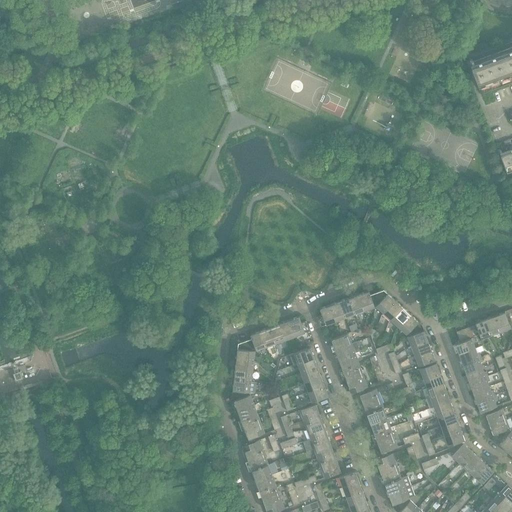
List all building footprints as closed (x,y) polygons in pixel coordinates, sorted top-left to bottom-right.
[(511,41),(471,57),(473,61),(469,62),(479,89),(511,76),(511,41)] [(511,150),(500,155),(506,173),(511,170),(511,150)] [(377,304),(387,293),(383,289),(369,294),(374,304),(376,303),(377,304)] [(374,306),(374,304),(369,294),(368,290),(358,294),(364,310),(374,306)] [(383,313),(395,300),(387,293),(377,304),(376,305),(383,313)] [(364,310),(358,294),(349,297),(355,314),(364,310)] [(355,314),(349,297),(339,301),(345,317),(355,314)] [(391,320),(403,307),(395,300),(383,313),(391,320)] [(345,317),(339,301),(329,304),(335,321),(345,317)] [(335,321),(329,304),(319,308),(321,314),(317,316),(320,326),(335,321)] [(398,326),(410,314),(403,307),(391,320),(398,326)] [(510,327),(505,315),(504,311),(494,315),(500,331),(510,327)] [(406,334),(418,321),(410,314),(398,326),(406,334)] [(500,331),(494,315),(484,318),(491,335),(500,331)] [(309,330),(305,320),(301,322),(298,316),(289,319),(295,336),(309,330)] [(491,335),(484,318),(474,322),(475,324),(477,328),(481,339),(491,335)] [(295,336),(289,319),(279,323),(285,339),(295,336)] [(422,324),(418,321),(406,334),(407,336),(424,330),(422,324)] [(285,339),(279,323),(269,326),(275,343),(285,339)] [(468,331),(477,328),(475,324),(461,329),(465,340),(471,338),(468,331)] [(275,343),(269,326),(260,330),(266,346),(275,343)] [(465,340),(461,329),(456,331),(455,329),(460,342),(465,340)] [(266,346),(260,330),(250,334),(251,338),(255,348),(256,350),(266,346)] [(427,340),(424,330),(407,336),(411,346),(427,340)] [(351,343),(347,333),(341,335),(331,339),(335,349),(351,343)] [(474,348),(472,343),(475,342),(473,337),(471,338),(465,340),(460,342),(454,344),(458,354),(474,348)] [(255,348),(251,338),(238,343),(237,348),(253,350),(253,349),(255,348)] [(431,350),(427,340),(411,346),(415,356),(431,350)] [(355,353),(351,343),(335,349),(338,359),(355,353)] [(314,357),(310,347),(294,353),(297,363),(314,357)] [(253,361),(254,350),(253,350),(237,348),(236,359),(253,361)] [(481,357),(479,352),(476,353),(474,348),(458,354),(462,364),(481,357)] [(435,359),(431,350),(415,356),(418,365),(435,359)] [(358,362),(355,353),(338,359),(342,368),(358,362)] [(317,367),(314,357),(297,363),(301,373),(317,367)] [(481,367),(480,362),(482,361),(481,357),(462,364),(465,373),(481,367)] [(252,371),(253,361),(236,359),(234,369),(252,371)] [(367,387),(358,362),(342,368),(351,393),(367,387)] [(439,372),(435,362),(419,368),(423,378),(439,372)] [(321,376),(317,367),(301,373),(305,383),(321,376)] [(488,376),(486,371),(483,372),(481,367),(465,373),(469,383),(488,376)] [(251,381),(252,371),(234,369),(233,379),(251,381)] [(20,371),(16,372),(13,374),(15,381),(22,378),(20,371)] [(443,382),(439,372),(423,378),(426,388),(443,382)] [(324,386),(321,376),(305,383),(308,392),(324,386)] [(489,386),(487,382),(489,381),(488,376),(469,383),(472,392),(489,386)] [(250,392),(251,381),(233,379),(232,390),(250,392)] [(446,391),(443,382),(426,388),(430,397),(446,391)] [(328,396),(324,386),(308,392),(312,402),(328,396)] [(495,395),(493,390),(490,391),(489,386),(472,392),(476,402),(495,395)] [(383,408),(375,388),(359,394),(367,414),(383,408)] [(233,400),(250,394),(250,392),(232,390),(231,395),(233,400)] [(450,401),(446,391),(430,397),(434,407),(450,401)] [(254,404),(250,394),(233,400),(237,410),(254,404)] [(496,406),(494,401),(497,400),(495,395),(476,402),(479,412),(496,406)] [(453,410),(450,401),(434,407),(437,416),(453,410)] [(257,414),(254,404),(237,410),(241,420),(257,414)] [(319,414),(316,404),(299,410),(303,420),(319,414)] [(387,418),(383,408),(367,414),(370,424),(387,418)] [(488,425),(489,425),(505,419),(501,408),(485,414),(489,424),(488,424),(488,425)] [(457,420),(453,410),(437,416),(441,426),(457,420)] [(264,433),(257,414),(241,420),(248,439),(264,433)] [(323,423),(319,414),(303,420),(307,429),(323,423)] [(390,427),(387,418),(370,424),(374,433),(390,427)] [(509,429),(505,419),(489,425),(493,435),(509,429)] [(460,429),(457,420),(441,426),(444,436),(460,429)] [(326,432),(323,423),(307,429),(310,438),(326,432)] [(397,447),(390,427),(374,433),(381,453),(397,447)] [(464,439),(460,429),(444,436),(448,445),(464,439)] [(499,443),(510,430),(509,429),(493,435),(494,439),(499,443)] [(506,450),(511,444),(511,431),(510,430),(499,443),(506,450)] [(330,442),(326,432),(310,438),(314,448),(330,442)] [(268,464),(259,440),(242,446),(252,470),(268,464)] [(333,452),(330,442),(314,448),(317,458),(333,452)] [(459,463),(470,450),(463,443),(451,455),(459,463)] [(466,470),(478,457),(470,450),(459,463),(466,470)] [(337,462),(333,452),(317,458),(321,468),(337,462)] [(401,478),(391,453),(375,459),(376,462),(385,484),(401,478)] [(474,476),(485,464),(478,457),(466,470),(474,476)] [(341,472),(337,462),(321,468),(324,478),(341,472)] [(271,474),(268,464),(252,470),(255,480),(271,474)] [(482,484),(493,471),(485,464),(474,476),(482,484)] [(358,480),(355,470),(338,476),(342,486),(358,480)] [(275,483),(271,474),(255,480),(259,490),(275,483)] [(314,475),(304,478),(307,484),(317,481),(314,475)] [(496,482),(491,477),(487,481),(492,486),(496,482)] [(307,484),(304,478),(294,482),(297,488),(307,484)] [(405,488),(401,478),(385,484),(388,494),(405,488)] [(362,490),(358,480),(342,486),(346,496),(362,490)] [(492,486),(487,481),(484,486),(488,490),(492,486)] [(274,511),(284,509),(275,483),(259,490),(266,511),(274,511)] [(299,503),(292,483),(286,485),(292,501),(288,503),(289,506),(293,504),(294,505),(299,503)] [(322,489),(320,483),(314,485),(316,492),(322,489)] [(511,488),(507,484),(500,492),(511,502),(511,488)] [(408,498),(405,488),(388,494),(392,504),(408,498)] [(324,496),(322,489),(316,492),(319,498),(324,496)] [(437,489),(433,493),(438,497),(442,493),(437,489)] [(365,499),(362,490),(346,496),(349,505),(365,499)] [(461,507),(470,497),(465,492),(456,502),(461,507)] [(511,504),(511,502),(500,492),(493,499),(506,511),(511,504)] [(327,502),(325,499),(324,496),(319,498),(321,504),(327,502)] [(397,511),(398,511),(409,500),(408,498),(392,504),(394,509),(397,511)] [(361,511),(369,509),(365,499),(349,505),(351,511),(361,511)] [(504,511),(506,511),(493,499),(486,507),(491,511),(504,511)] [(412,511),(417,507),(409,500),(398,511),(412,511)] [(303,511),(304,511),(319,507),(317,501),(302,507),(303,511)] [(329,508),(327,502),(321,504),(323,511),(329,508)] [(455,511),(461,507),(456,502),(447,511),(455,511)]
